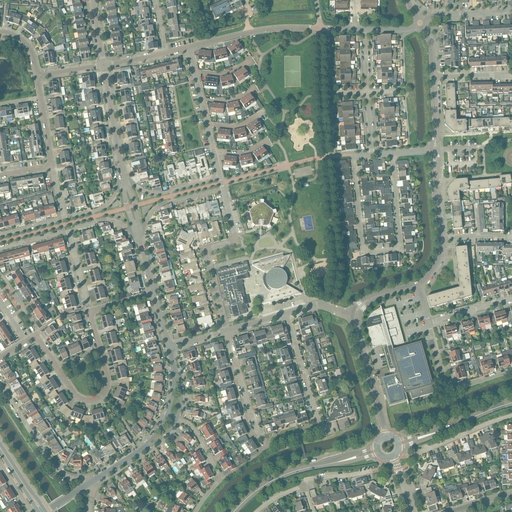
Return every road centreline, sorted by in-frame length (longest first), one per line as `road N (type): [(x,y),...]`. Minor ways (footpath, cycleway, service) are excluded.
road 1 (residential): [(226,330),(253,423),(271,444),(319,427),(286,313)]
road 2 (residential): [(353,156),(362,252),(400,250),(391,153)]
road 3 (residential): [(226,330),(206,256),(236,241),(222,189)]
road 4 (residential): [(92,482),(52,463),(0,383)]
road 5 (residential): [(189,46),(267,29),(319,28)]
road 6 (residential): [(511,371),(448,385),(429,324)]
